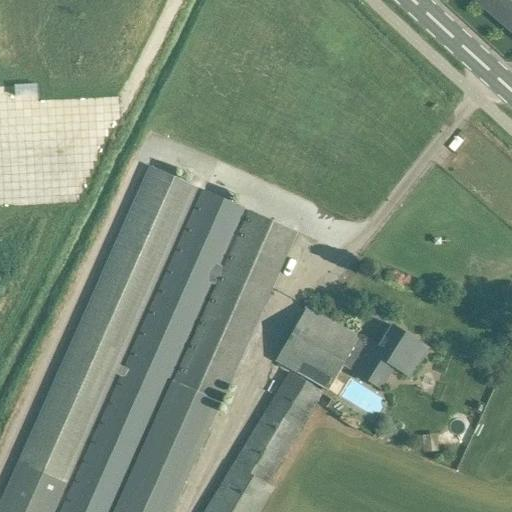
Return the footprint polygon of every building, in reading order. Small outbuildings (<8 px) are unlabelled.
[(511,0),(476,0),(480,4),(511,30),(511,0)] [(206,191),(127,369),(118,365),(197,188),(150,167),(18,464),(0,503),(0,511),(109,511),(210,283),(217,286),(174,383),(116,511),(171,511),(220,403),(222,404),(298,232),(250,211),(224,268),(220,266),(245,209),(206,191)] [(359,337),(308,308),(278,362),(328,392),(343,367),(381,389),(394,367),(410,377),(428,349),(418,342),(394,326),(387,336),(383,334),(377,344),(363,336),(359,337)] [(511,337),(507,335),(502,346),(511,351),(511,350),(511,337)] [(258,511),(272,490),(265,486),(322,394),(287,373),(203,511),(258,511)]
